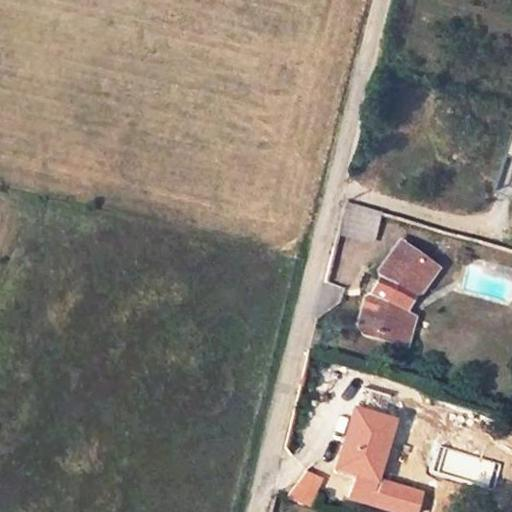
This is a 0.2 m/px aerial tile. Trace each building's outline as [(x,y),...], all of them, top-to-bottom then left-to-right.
[(338,229),(373,239),(380,211),(345,201),(338,229)] [(416,242),(409,236),(404,243),(412,248),(416,242)] [(402,241),(378,270),(381,277),(374,294),(367,297),(359,325),(365,331),(396,340),(401,336),(407,315),(403,311),(413,292),(418,292),(438,268),(412,248),(404,243),(402,241)] [(406,338),(413,317),(407,315),(401,336),(406,338)] [(382,415),(390,392),(361,383),(354,406),(353,406),(346,428),(341,444),(334,464),(353,470),(346,492),(392,507),(399,485),(372,476),(384,440),(390,418),(382,415)] [(407,398),(390,392),(382,415),(390,418),(384,440),(393,443),(407,398)] [(346,428),(338,426),(333,442),(341,444),(346,428)] [(319,474),(304,466),(291,493),(306,500),(319,474)] [(409,511),(416,491),(399,485),(392,507),(406,511),(409,511)]
